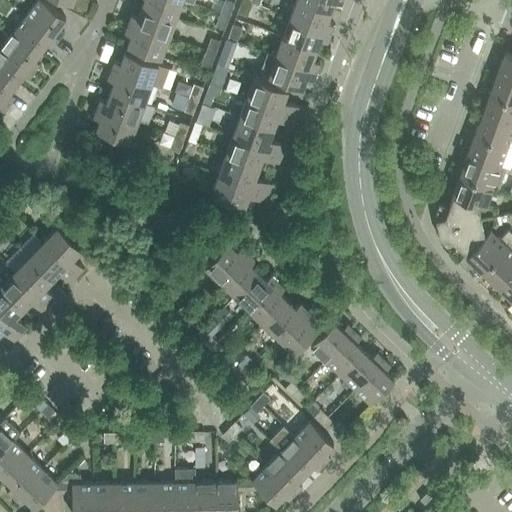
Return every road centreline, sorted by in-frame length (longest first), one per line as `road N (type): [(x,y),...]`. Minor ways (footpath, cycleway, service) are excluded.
road 1 (tertiary): [(482,372),(403,294),(380,256),(363,197),(367,111),(405,0)]
road 2 (residential): [(441,147),(489,10)]
road 3 (residential): [(0,396),(92,292)]
